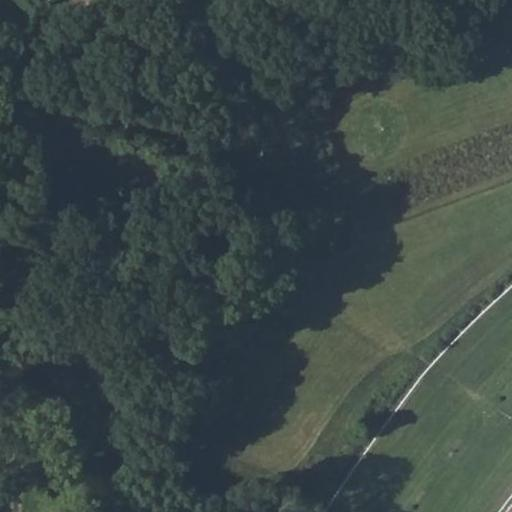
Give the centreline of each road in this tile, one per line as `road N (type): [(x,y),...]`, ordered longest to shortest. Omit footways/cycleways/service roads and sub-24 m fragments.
road 1 (track): [(60,126),(25,394),(19,511)]
road 2 (track): [(511,247),(402,343),(334,427),(293,511)]
road 3 (track): [(60,126),(83,0)]
